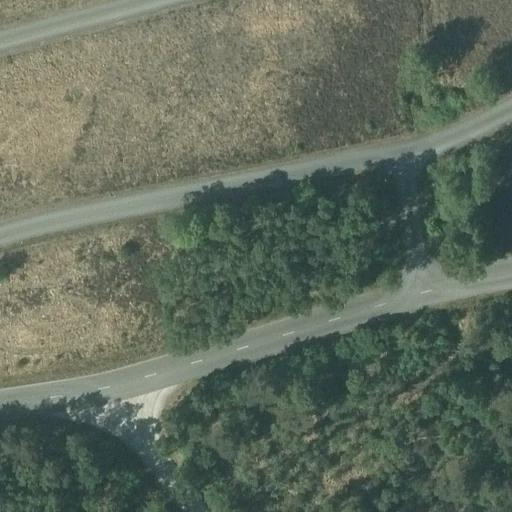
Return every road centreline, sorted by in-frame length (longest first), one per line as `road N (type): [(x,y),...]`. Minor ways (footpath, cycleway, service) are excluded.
road 1 (unknown): [(0,45),(219,0)]
road 2 (unknown): [(401,147),(429,296)]
